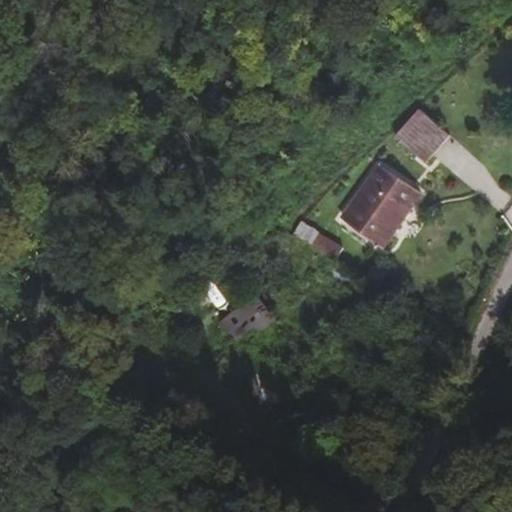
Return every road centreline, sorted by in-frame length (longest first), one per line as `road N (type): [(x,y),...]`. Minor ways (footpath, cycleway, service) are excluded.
road 1 (track): [(511,255),(397,511)]
road 2 (track): [(21,0),(128,30),(170,24),(214,0)]
